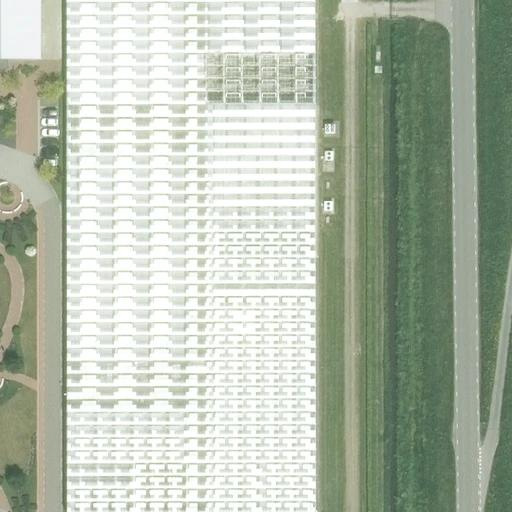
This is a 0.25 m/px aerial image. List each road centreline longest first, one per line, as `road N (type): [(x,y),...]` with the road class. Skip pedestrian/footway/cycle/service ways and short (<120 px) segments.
road 1 (tertiary): [(467,511),(461,0)]
road 2 (unknown): [(350,0),(350,11),(461,8)]
